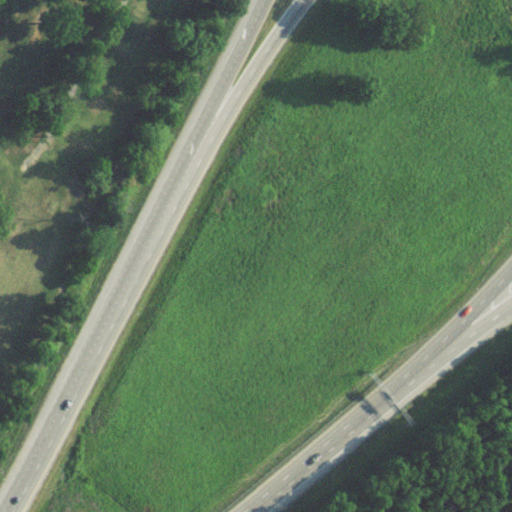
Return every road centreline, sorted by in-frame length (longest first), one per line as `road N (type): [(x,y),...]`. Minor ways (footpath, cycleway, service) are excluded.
road 1 (motorway): [(180,193),(9,511)]
road 2 (motorway): [(309,0),(180,193)]
road 3 (motorway): [(258,511),(429,368)]
road 4 (motorway): [(260,0),(180,193)]
road 5 (motorway): [(429,368),(511,276)]
